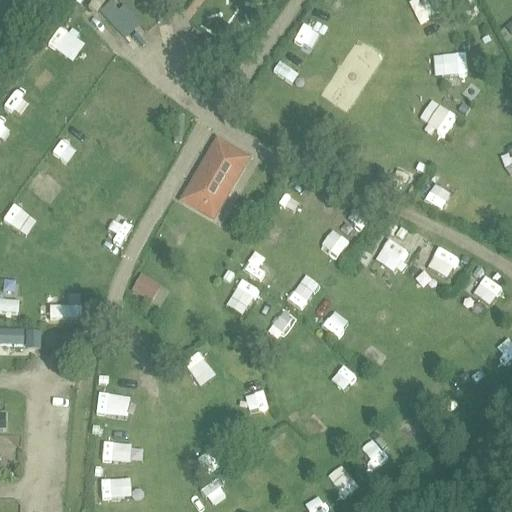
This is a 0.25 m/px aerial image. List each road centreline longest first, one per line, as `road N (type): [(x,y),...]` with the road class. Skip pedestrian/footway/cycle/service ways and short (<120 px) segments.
road 1 (track): [(212,124),(276,160),(230,238),(197,273),(198,289),(211,309),(355,422),(234,511)]
road 2 (residential): [(54,384),(68,352),(109,309),(136,245),(298,0)]
road 3 (track): [(355,422),(511,297)]
road 4 (track): [(212,124),(145,76),(198,0)]
road 5 (track): [(159,511),(155,342)]
road 6 (track): [(511,148),(500,128),(447,160),(397,137),(395,121)]
road 7 (track): [(385,0),(395,121)]
